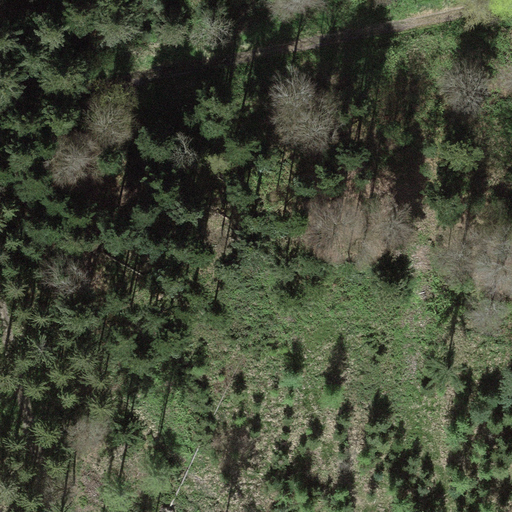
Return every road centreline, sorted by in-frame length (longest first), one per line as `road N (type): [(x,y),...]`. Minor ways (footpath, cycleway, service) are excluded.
road 1 (track): [(495,0),(0,108)]
road 2 (track): [(46,511),(0,302)]
